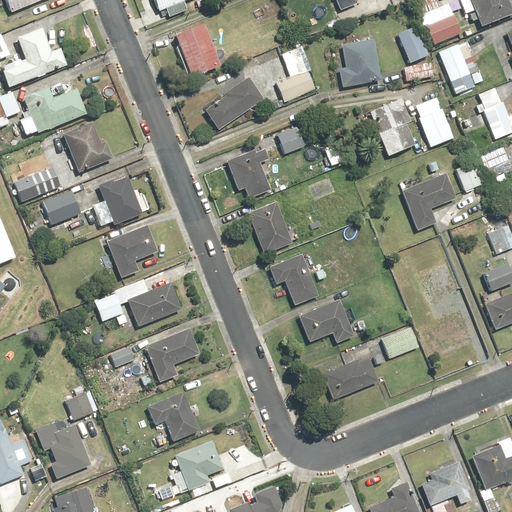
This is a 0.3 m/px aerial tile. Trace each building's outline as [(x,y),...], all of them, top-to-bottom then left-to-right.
[(3,0),(9,14),(43,0),(3,0)] [(144,0),(134,0),(137,8),(146,5),(144,0)] [(152,0),(158,12),(164,9),(168,19),(187,12),(183,2),(188,0),(152,0)] [(468,0),(480,28),(511,16),(511,12),(507,0),(468,0)] [(450,16),(421,27),(429,47),(458,36),(450,16)] [(218,67),(201,25),(172,37),(188,79),(218,67)] [(412,28),(394,35),(406,63),(424,56),(412,28)] [(40,30),(15,39),(24,64),(0,73),(0,75),(5,89),(66,66),(59,50),(49,54),(40,30)] [(380,82),(372,40),(341,46),(345,68),(336,70),(340,89),(380,82)] [(475,71),(463,42),(435,54),(452,95),(472,87),(467,74),(475,71)] [(295,48),(277,55),(286,78),(304,72),(295,48)] [(430,66),(400,69),(401,83),(432,80),(430,66)] [(217,132),(262,100),(247,78),(222,95),(223,97),(202,111),(217,132)] [(47,88),(21,99),(37,136),(86,115),(75,90),(52,100),(47,88)] [(474,96),(481,113),(476,115),(479,123),(484,121),(493,141),(511,133),(505,119),(492,89),(474,96)] [(15,94),(0,99),(0,122),(23,113),(15,94)] [(416,119),(413,120),(426,149),(450,139),(433,98),(411,108),(416,119)] [(401,100),(368,113),(372,123),(364,126),(369,138),(377,135),(386,158),(415,147),(406,126),(410,124),(401,100)] [(91,123),(61,136),(77,173),(111,159),(104,143),(100,144),(91,123)] [(292,127),(272,135),(280,156),(300,148),(292,127)] [(334,147),(321,152),(327,168),(340,163),(334,147)] [(499,148),(476,157),(485,179),(508,171),(499,148)] [(254,154),(253,151),(225,162),(236,191),(243,189),(247,201),(269,192),(258,164),(268,160),(263,150),(254,154)] [(470,163),(452,171),(460,189),(477,182),(470,163)] [(50,167),(14,182),(23,201),(58,186),(50,167)] [(444,174),(399,192),(416,232),(435,225),(429,209),(454,199),(444,174)] [(111,181),(97,187),(112,226),(141,215),(127,178),(112,183),(111,181)] [(71,190),(45,201),(54,223),(80,212),(71,190)] [(290,244),(274,203),(247,214),(263,255),(290,244)] [(0,261),(16,256),(0,216),(0,261)] [(486,218),(475,222),(478,232),(490,228),(486,218)] [(511,245),(504,226),(485,233),(493,256),(511,248),(511,245)] [(146,227),(105,243),(119,279),(138,272),(134,262),(156,253),(146,227)] [(318,250),(307,255),(310,264),(322,259),(318,250)] [(470,252),(459,254),(462,266),(473,264),(470,252)] [(316,297),(300,256),(267,269),(274,286),(283,282),(292,307),(316,297)] [(448,261),(413,274),(425,304),(459,291),(448,261)] [(502,263),(477,274),(485,294),(511,283),(502,263)] [(169,285),(126,301),(136,327),(179,310),(169,285)] [(494,331),(511,323),(511,292),(483,304),(494,331)] [(115,295),(96,302),(103,322),(122,314),(115,295)] [(352,338),(337,300),(296,316),(307,343),(330,334),(334,345),(352,338)] [(461,312),(415,329),(425,357),(471,340),(461,312)] [(408,327),(377,341),(386,361),(417,348),(408,327)] [(188,330),(143,348),(158,384),(176,377),(171,366),(198,355),(188,330)] [(129,349),(112,355),(116,367),(133,361),(129,349)] [(378,354),(369,357),(373,368),(382,364),(378,354)] [(356,362),(321,375),(331,401),(377,384),(367,360),(357,364),(356,362)] [(187,382),(194,400),(224,389),(217,371),(187,382)] [(87,393),(66,401),(73,420),(94,412),(87,393)] [(198,412),(204,427),(234,414),(228,399),(198,412)] [(112,427),(125,459),(180,436),(167,404),(112,427)] [(1,420),(0,420),(0,485),(23,476),(19,467),(32,462),(23,440),(11,445),(1,420)] [(90,465),(73,426),(56,433),(52,424),(33,432),(41,453),(49,449),(55,463),(48,465),(54,479),(90,465)] [(211,442),(173,457),(187,492),(209,484),(206,476),(222,470),(211,442)] [(498,446),(470,457),(484,492),(511,480),(511,455),(504,459),(498,446)] [(469,491),(457,462),(427,474),(430,481),(419,485),(427,507),(454,497),(458,506),(469,502),(465,492),(469,491)] [(255,500),(245,504),(247,511),(278,511),(281,508),(271,483),(251,491),(255,500)] [(416,511),(405,484),(388,490),(392,498),(367,508),(369,511),(416,511)] [(56,508),(51,510),(51,511),(92,511),(85,489),(53,499),(56,508)] [(224,511),(247,511),(245,504),(244,502),(227,508),(228,511),(224,511)]
